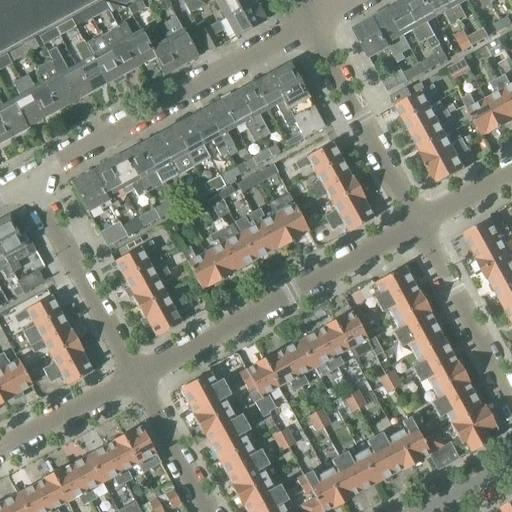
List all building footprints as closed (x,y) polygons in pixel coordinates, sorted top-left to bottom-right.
[(0,0),(0,54),(99,0),(107,0),(124,5),(133,0),(0,0)] [(214,0),(225,19),(253,3),(251,0),(214,0)] [(427,41),(435,57),(440,64),(447,60),(427,23),(435,19),(425,0),(409,0),(406,2),(427,41)] [(425,0),(435,19),(445,14),(452,27),(459,23),(446,0),(425,0)] [(446,0),(459,23),(466,19),(459,6),(468,1),(467,0),(446,0)] [(467,0),(468,1),(470,0),(478,0),(484,9),(492,5),(488,0),(467,0)] [(140,1),(126,8),(131,17),(145,9),(140,1)] [(103,2),(102,3),(106,10),(107,10),(111,17),(120,12),(122,8),(103,2)] [(419,45),(427,41),(406,2),(400,5),(399,3),(389,9),(404,36),(412,32),(419,45)] [(102,3),(87,11),(91,19),(106,10),(102,3)] [(253,3),(225,19),(235,38),(263,23),(262,20),(264,19),(258,8),(256,9),(253,3)] [(411,50),(404,36),(389,9),(378,15),(379,17),(373,20),(388,48),(397,64),(405,60),(402,54),(411,50)] [(87,11),(71,20),(75,28),(91,19),(87,11)] [(507,17),(500,21),(504,29),(511,25),(507,17)] [(71,20),(54,29),(58,37),(75,28),(71,20)] [(368,59),(388,48),(373,20),(367,23),(366,22),(355,27),(356,29),(353,30),(368,59)] [(504,29),(500,21),(493,25),(497,33),(504,29)] [(195,26),(199,33),(206,29),(202,22),(195,26)] [(166,23),(158,28),(179,66),(185,63),(185,65),(195,59),(194,58),(196,57),(182,31),(173,36),(166,23)] [(124,24),(116,28),(137,66),(143,63),(145,67),(155,61),(149,49),(144,39),(140,32),(131,37),(124,24)] [(110,32),(101,37),(108,49),(107,49),(122,76),(133,71),(132,69),(137,66),(116,28),(109,32),(110,32)] [(152,34),(144,39),(149,49),(155,61),(162,75),(164,74),(164,76),(174,71),(173,69),(179,66),(158,28),(151,32),(152,34)] [(199,33),(204,42),(209,52),(219,47),(209,28),(199,33)] [(54,29),(38,38),(42,45),(58,37),(54,29)] [(484,30),(468,39),(472,47),(488,38),(484,30)] [(472,47),(468,39),(466,36),(456,41),(463,53),(472,47)] [(92,41),(84,45),(105,83),(111,80),(112,82),(122,76),(107,49),(108,49),(101,37),(93,42),(92,41)] [(42,45),(38,38),(23,46),(27,54),(42,45)] [(487,47),(493,58),(504,51),(498,41),(487,47)] [(82,63),(75,67),(90,94),(100,88),(99,87),(105,83),(84,45),(82,42),(78,45),(77,44),(73,46),(82,63)] [(23,46),(6,55),(11,64),(27,55),(23,46)] [(48,56),(51,62),(73,101),(78,98),(79,100),(90,94),(75,67),(67,72),(56,51),(48,56)] [(0,69),(11,64),(6,55),(0,58),(0,69)] [(419,66),(423,73),(440,64),(435,57),(419,66)] [(36,71),(43,85),(57,112),(68,106),(67,104),(73,101),(51,62),(50,63),(49,62),(36,69),(37,71),(36,71)] [(275,73),(268,77),(284,104),(304,93),(289,65),(286,67),(285,65),(274,71),(275,73)] [(423,73),(419,66),(410,71),(402,75),(400,71),(381,82),(387,93),(423,73)] [(505,75),(497,80),(511,106),(511,84),(510,86),(505,75)] [(27,76),(19,80),(40,119),(46,116),(47,117),(57,112),(43,85),(34,89),(27,76)] [(262,78),(251,84),(266,111),(275,106),(287,128),(294,124),(284,104),(268,77),(263,80),(262,78)] [(20,97),(11,102),(25,129),(36,123),(35,122),(40,119),(19,80),(12,84),(20,97)] [(499,92),(485,100),(501,129),(511,122),(511,106),(497,80),(490,84),(493,91),(497,89),(499,92)] [(266,111),(251,84),(241,89),(242,91),(236,94),(261,139),(268,135),(258,116),(266,111)] [(397,112),(403,121),(430,106),(426,100),(430,97),(437,93),(433,86),(411,98),(395,107),(390,110),(392,114),(397,112)] [(389,98),(395,107),(411,98),(406,89),(389,98)] [(323,128),(304,93),(284,104),(294,124),(299,133),(303,140),(323,128)] [(230,95),(219,101),(234,128),(244,123),(254,142),(261,139),(236,94),(231,97),(230,95)] [(501,129),(485,100),(471,107),(470,103),(473,102),(469,95),(461,99),(482,137),(487,135),(487,136),(501,129)] [(210,109),(205,111),(228,154),(230,158),(237,153),(226,133),(234,128),(219,101),(209,107),(210,109)] [(0,103),(0,120),(9,138),(25,129),(11,102),(2,107),(0,103)] [(403,134),(406,138),(449,115),(445,108),(434,114),(430,106),(403,121),(408,131),(403,134)] [(197,113),(187,118),(202,146),(211,141),(221,158),(228,154),(205,111),(199,115),(197,113)] [(413,140),(418,150),(446,135),(442,127),(453,121),(449,115),(406,138),(408,143),(413,140)] [(177,126),(172,129),(193,167),(200,163),(200,164),(209,159),(202,146),(187,118),(176,124),(177,126)] [(0,120),(0,142),(9,138),(0,120)] [(161,135),(156,138),(176,176),(193,167),(172,129),(171,130),(170,128),(160,133),(161,135)] [(303,140),(299,133),(283,141),(287,148),(303,140)] [(419,155),(426,168),(465,146),(462,142),(461,139),(454,142),(456,146),(453,148),(446,135),(418,150),(420,154),(419,155)] [(149,139),(139,145),(161,185),(176,176),(156,138),(150,141),(149,139)] [(462,142),(465,146),(471,143),(469,138),(462,142)] [(310,165),(314,173),(340,159),(334,148),(339,146),(336,141),(294,164),(298,171),(305,167),(306,167),(310,165)] [(129,153),(124,155),(145,193),(161,185),(139,145),(128,151),(129,153)] [(465,146),(426,168),(433,180),(434,180),(437,184),(464,170),(457,156),(461,154),(463,157),(469,154),(465,146)] [(274,147),(268,150),(271,157),(278,153),(274,147)] [(271,157),(268,150),(251,159),(255,166),(271,157)] [(107,162),(122,189),(124,194),(133,189),(138,197),(145,193),(124,155),(118,159),(117,157),(107,162)] [(307,187),(311,194),(353,172),(350,167),(345,170),(340,159),(314,173),(318,181),(314,183),(307,187)] [(96,170),(90,173),(106,201),(112,211),(120,207),(113,194),(122,189),(107,162),(96,168),(96,170)] [(273,166),(253,177),(257,184),(277,174),(273,166)] [(235,168),(219,177),(225,187),(234,182),(232,179),(239,175),(235,168)] [(326,195),(330,203),(357,188),(352,178),(355,176),(353,172),(311,194),(314,201),(322,197),(322,198),(326,195)] [(106,201),(90,173),(84,177),(83,175),(72,181),(73,183),(71,184),(86,212),(106,201)] [(203,186),(207,193),(214,189),(216,192),(225,187),(219,177),(203,186)] [(257,184),(253,177),(236,186),(240,194),(257,184)] [(203,186),(187,195),(191,202),(207,193),(203,186)] [(219,193),(223,200),(234,193),(230,187),(219,193)] [(323,217),(327,224),(369,201),(366,197),(363,199),(357,188),(330,203),(335,211),(331,214),(330,213),(323,217)] [(288,206),(274,214),(290,243),(303,236),(303,235),(307,232),(287,194),(279,198),(282,205),(286,203),(288,206)] [(191,202),(187,195),(180,198),(184,205),(191,202)] [(369,201),(327,224),(331,231),(338,227),(338,228),(342,225),(347,233),(373,219),(367,208),(371,206),(369,201)] [(168,202),(154,210),(159,219),(173,211),(168,202)] [(259,209),(251,214),(272,251),(276,249),(276,250),(290,243),(274,214),(260,222),(258,218),(262,216),(259,209)] [(139,220),(143,227),(143,228),(159,219),(154,210),(138,218),(139,220)] [(234,223),(234,225),(254,261),(272,251),(251,214),(234,223)] [(0,251),(12,273),(20,269),(17,262),(35,252),(21,227),(14,231),(7,218),(5,220),(4,218),(0,220),(0,251)] [(139,220),(122,230),(126,237),(133,233),(143,227),(139,220)] [(463,235),(473,253),(510,233),(506,226),(496,231),(490,220),(463,235)] [(167,225),(172,234),(178,231),(173,222),(167,225)] [(126,237),(122,230),(118,223),(98,234),(106,248),(126,237)] [(224,228),(216,233),(237,270),(254,261),(234,225),(225,230),(224,228)] [(214,247),(204,253),(219,281),(233,274),(232,273),(237,270),(216,233),(208,237),(214,247)] [(476,261),(481,271),(510,255),(504,245),(511,240),(511,237),(510,233),(473,253),(477,261),(476,261)] [(116,267),(122,278),(148,264),(144,257),(148,255),(147,253),(155,249),(151,242),(109,265),(111,270),(116,267)] [(219,281),(204,253),(194,258),(189,247),(180,252),(201,290),(205,287),(206,289),(219,281)] [(0,272),(1,272),(6,280),(13,276),(12,273),(0,251),(0,272)] [(488,281),(492,288),(511,276),(511,259),(510,255),(481,271),(487,281),(488,281)] [(123,291),(125,295),(167,272),(164,265),(156,270),(156,269),(152,271),(148,264),(122,278),(128,288),(123,291)] [(372,297),(376,305),(413,285),(403,267),(373,284),(378,294),(372,297)] [(36,272),(17,282),(23,294),(43,283),(36,272)] [(131,298),(137,308),(164,294),(160,286),(164,284),(163,283),(171,279),(167,272),(125,295),(128,300),(131,298)] [(511,276),(492,288),(501,305),(511,299),(511,276)] [(23,294),(17,282),(16,282),(15,282),(14,280),(10,282),(14,289),(12,290),(16,298),(23,294)] [(387,310),(392,319),(423,302),(418,293),(417,293),(413,285),(376,305),(381,313),(387,310)] [(28,319),(33,326),(59,312),(53,302),(57,299),(55,294),(13,317),(17,324),(25,320),(25,321),(28,319)] [(139,321),(141,325),(183,302),(180,295),(172,299),(168,301),(164,294),(137,308),(143,319),(139,321)] [(511,299),(501,305),(511,323),(511,322),(511,299)] [(183,302),(141,325),(144,330),(149,327),(155,338),(181,324),(176,316),(180,314),(179,313),(187,309),(183,302)] [(391,333),(395,341),(432,321),(428,313),(429,312),(423,302),(392,319),(397,329),(391,333)] [(351,313),(355,320),(362,317),(358,310),(351,313)] [(22,332),(30,347),(71,325),(69,320),(64,323),(59,312),(33,326),(22,332)] [(342,316),(333,322),(348,350),(360,344),(365,353),(371,350),(364,335),(355,320),(351,313),(343,317),(342,316)] [(364,335),(373,330),(374,329),(370,322),(366,325),(362,317),(355,320),(364,335)] [(406,345),(411,355),(442,338),(432,321),(395,341),(400,348),(406,345)] [(323,328),(316,332),(336,369),(343,365),(342,364),(343,363),(339,356),(348,350),(333,322),(323,327),(323,328)] [(45,349),(49,356),(76,341),(70,331),(74,329),(71,325),(30,347),(34,354),(41,350),(41,351),(45,349)] [(364,335),(371,350),(378,346),(374,338),(377,336),(373,330),(364,335)] [(298,342),(313,370),(318,379),(336,369),(316,332),(298,342)] [(410,368),(415,376),(451,356),(442,338),(411,355),(417,364),(410,368)] [(42,370),(46,377),(87,354),(85,350),(82,352),(76,341),(49,356),(53,363),(49,365),(50,366),(42,370)] [(298,342),(280,351),(300,388),(308,384),(303,375),(313,370),(298,342)] [(378,346),(371,350),(375,357),(382,353),(378,346)] [(0,365),(19,400),(22,398),(20,393),(31,387),(17,361),(9,365),(7,361),(6,361),(0,349),(0,365)] [(272,354),(262,360),(277,388),(288,382),(293,392),(300,388),(280,351),(273,356),(272,354)] [(87,354),(46,377),(50,384),(57,380),(61,378),(66,386),(91,372),(85,361),(90,359),(87,354)] [(425,380),(430,390),(462,373),(457,363),(455,363),(451,356),(415,376),(419,383),(425,380)] [(277,388),(262,360),(252,365),(253,366),(245,371),(249,378),(258,394),(265,407),(268,413),(275,409),(267,394),(277,388)] [(0,402),(1,405),(11,399),(13,402),(19,400),(0,365),(0,402)] [(382,370),(385,375),(392,371),(389,366),(382,370)] [(239,375),(242,382),(249,378),(245,371),(239,375)] [(392,371),(385,375),(389,382),(396,379),(392,371)] [(178,390),(188,407),(225,387),(221,381),(215,384),(209,373),(178,390)] [(430,403),(434,411),(470,391),(466,383),(467,383),(462,373),(430,390),(436,400),(430,403)] [(377,379),(381,386),(389,382),(385,375),(377,379)] [(242,382),(251,397),(258,394),(249,378),(242,382)] [(396,379),(389,382),(393,391),(400,387),(396,379)] [(389,382),(381,386),(386,395),(393,391),(389,382)] [(191,416),(196,425),(228,408),(224,399),(229,396),(225,387),(188,407),(192,416),(191,416)] [(356,391),(350,394),(353,401),(360,398),(356,391)] [(444,415),(449,424),(480,408),(470,391),(434,411),(438,418),(444,415)] [(251,397),(258,411),(265,407),(258,394),(251,397)] [(332,404),(336,411),(346,406),(353,401),(350,394),(332,404)] [(360,398),(353,401),(358,410),(365,406),(360,398)] [(358,410),(353,401),(346,406),(350,414),(358,410)] [(265,407),(258,411),(262,418),(269,414),(268,413),(265,407)] [(483,407),(480,408),(449,424),(461,446),(464,444),(470,453),(490,442),(485,432),(494,427),(483,407)] [(203,436),(208,443),(244,423),(240,415),(234,419),(228,408),(196,425),(202,436),(203,436)] [(321,410),(314,414),(318,421),(325,417),(321,410)] [(300,430),(311,424),(318,421),(314,414),(296,423),(300,430)] [(408,419),(412,426),(419,422),(415,415),(408,419)] [(330,425),(325,417),(318,421),(323,429),(330,425)] [(404,429),(394,435),(412,466),(421,461),(421,460),(428,456),(419,440),(417,435),(412,426),(408,419),(401,423),(404,429)] [(318,421),(311,424),(316,433),(323,429),(318,421)] [(419,422),(412,426),(417,435),(424,431),(419,422)] [(208,443),(217,461),(248,444),(243,434),(249,431),(244,423),(208,443)] [(130,431),(121,436),(137,464),(147,459),(152,469),(160,464),(140,428),(131,433),(130,431)] [(279,433),(283,440),(290,436),(286,429),(279,433)] [(436,431),(419,440),(428,456),(436,472),(458,460),(449,444),(444,446),(436,431)] [(272,437),(276,444),(283,440),(279,433),(272,437)] [(381,434),(373,438),(394,475),(401,471),(401,472),(412,466),(394,435),(385,440),(381,434)] [(111,443),(104,447),(124,484),(131,480),(126,470),(137,464),(121,436),(110,442),(111,443)] [(290,436),(283,440),(287,448),(294,444),(290,436)] [(369,449),(359,454),(376,484),(394,475),(373,438),(366,442),(369,449)] [(283,440),(276,444),(280,452),(287,448),(283,440)] [(217,461),(227,478),(264,458),(260,451),(253,454),(248,444),(217,461)] [(104,447),(87,457),(101,484),(112,478),(117,488),(124,484),(104,447)] [(346,453),(338,457),(358,494),(376,484),(359,454),(349,459),(346,453)] [(87,457),(69,466),(89,503),(96,499),(91,489),(101,484),(87,457)] [(334,468),(324,473),(341,505),(351,499),(351,498),(358,494),(338,457),(330,461),(334,468)] [(230,487),(235,497),(267,479),(262,469),(268,466),(264,458),(227,478),(231,486),(230,487)] [(60,469),(51,475),(66,503),(77,497),(82,507),(89,503),(69,466),(61,471),(60,469)] [(341,505),(324,473),(314,479),(310,472),(303,476),(307,484),(315,498),(322,511),(325,511),(331,509),(332,510),(341,505)] [(41,481),(34,485),(48,511),(57,511),(56,509),(66,503),(51,475),(41,480),(41,481)] [(296,480),(300,488),(307,484),(303,476),(296,480)] [(242,506),(244,511),(246,511),(282,493),(279,486),(273,489),(267,479),(235,497),(240,506),(242,506)] [(299,503),(301,506),(315,498),(307,484),(300,488),(304,495),(307,494),(309,498),(299,503)] [(48,511),(34,485),(17,495),(26,511),(48,511)] [(172,491),(156,500),(160,507),(168,503),(176,498),(172,491)] [(246,511),(285,511),(281,504),(287,501),(282,493),(246,511)] [(26,511),(17,495),(0,503),(0,506),(3,511),(26,511)] [(180,505),(176,498),(168,503),(171,509),(180,505)] [(322,511),(315,498),(301,506),(299,506),(302,511),(322,511)] [(141,511),(150,511),(153,511),(160,507),(156,500),(155,499),(139,508),(141,511)] [(511,511),(511,503),(500,510),(501,511),(511,511)]
